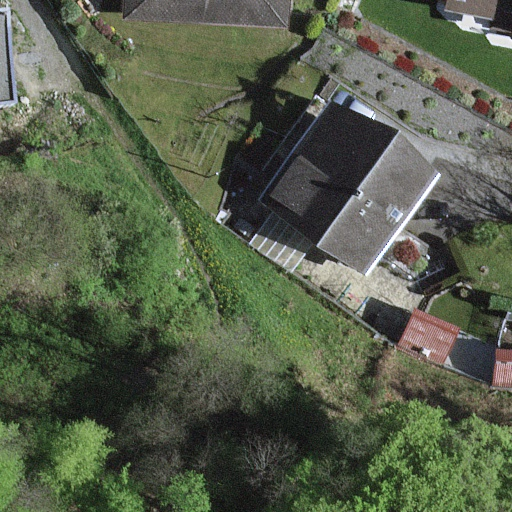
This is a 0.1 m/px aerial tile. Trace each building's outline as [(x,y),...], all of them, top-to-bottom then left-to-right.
[(283,0),(118,0),(117,22),(280,36),(283,0)] [(511,0),(442,0),(439,15),(509,28),(507,38),(511,39),(511,0)] [(0,101),(13,100),(2,13),(0,13),(0,101)] [(419,180),(324,115),(262,205),(356,270),(419,180)] [(400,342),(446,353),(455,316),(410,305),(400,342)] [(511,376),(511,341),(496,340),(493,375),(511,376)]
